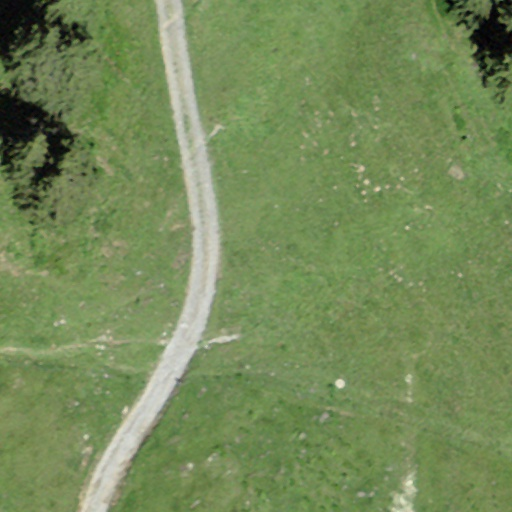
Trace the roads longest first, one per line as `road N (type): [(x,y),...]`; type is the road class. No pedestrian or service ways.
road 1 (track): [(196,321),(204,233),(166,0)]
road 2 (track): [(94,511),(109,466),(196,321)]
